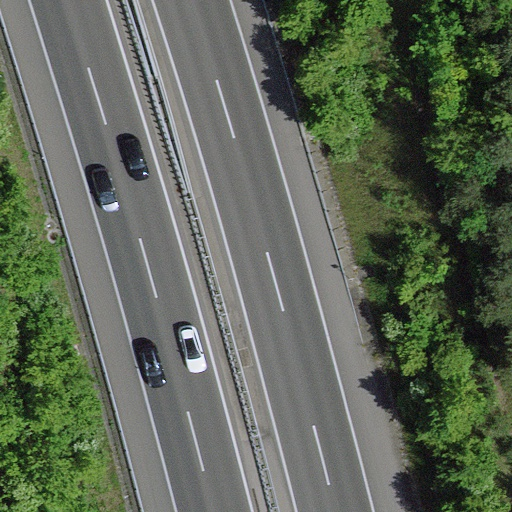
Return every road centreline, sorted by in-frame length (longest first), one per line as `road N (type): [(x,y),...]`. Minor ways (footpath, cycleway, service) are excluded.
road 1 (motorway): [(66,0),(213,511)]
road 2 (motorway): [(338,511),(194,0)]
